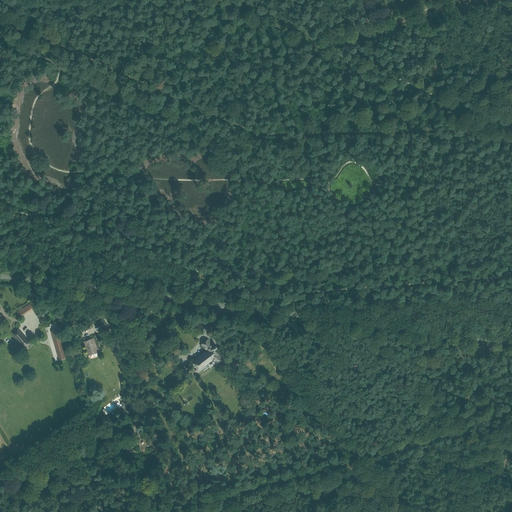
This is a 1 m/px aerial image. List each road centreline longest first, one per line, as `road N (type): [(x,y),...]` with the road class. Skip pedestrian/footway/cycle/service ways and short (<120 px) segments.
road 1 (unclassified): [(511,344),(0,277)]
road 2 (track): [(503,129),(322,47)]
